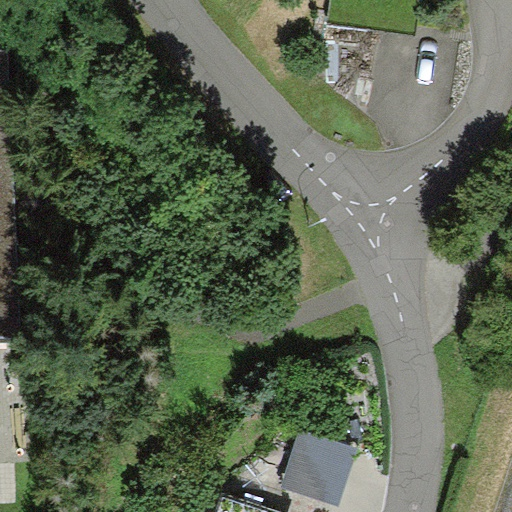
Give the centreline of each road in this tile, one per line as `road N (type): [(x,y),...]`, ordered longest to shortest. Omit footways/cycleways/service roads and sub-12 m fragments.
road 1 (residential): [(167,0),(335,192),(371,218),(391,278)]
road 2 (residential): [(409,511),(420,421),(391,278)]
